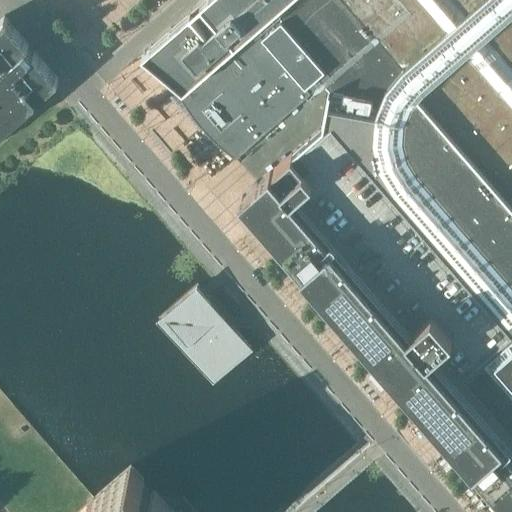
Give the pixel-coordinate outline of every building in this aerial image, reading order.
[(111,0),(127,18),(147,0),(111,0)] [(204,0),(191,12),(149,48),(182,86),(178,90),(205,122),(236,157),(280,119),(310,93),(322,82),(331,75),(285,22),(274,10),(285,0),(204,0)] [(452,254),(395,189),(394,187),(380,166),(380,164),(374,141),(373,139),(375,114),(376,112),(385,89),(386,87),(402,68),(384,48),(365,26),(346,3),(342,0),(285,0),(274,10),(285,22),(331,75),(322,82),(329,90),(323,126),(240,198),(435,422),(448,437),(511,510),(511,322),(490,297),(452,254)] [(430,7),(423,0),(342,0),(346,3),(365,26),(384,48),(402,68),(403,67),(448,28),(430,7)] [(481,0),(453,0),(466,14),(481,0)] [(511,8),(483,34),(504,58),(511,67),(511,8)] [(0,75),(33,48),(5,16),(0,21),(0,75)] [(33,48),(0,75),(0,130),(60,79),(33,48)] [(511,104),(509,101),(464,49),(421,87),(419,88),(408,101),(401,119),(399,137),(404,155),(415,172),(432,192),(470,235),(511,282),(511,104)] [(230,325),(197,287),(161,318),(214,378),(250,347),(230,325)] [(81,511),(95,500),(0,390),(0,502),(8,511),(81,511)] [(87,490),(76,499),(83,507),(87,511),(185,511),(178,503),(156,478),(154,480),(142,467),(146,464),(133,449),(87,490)]
